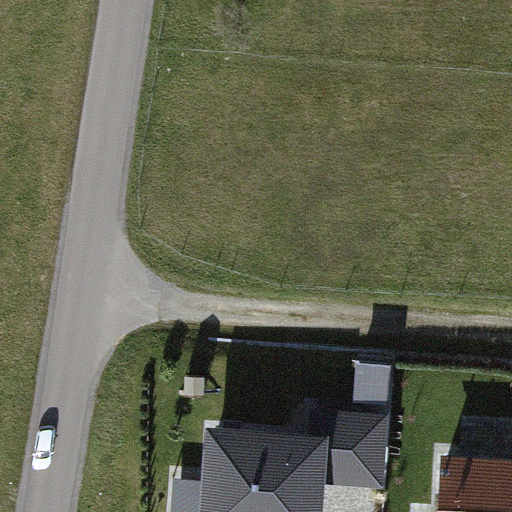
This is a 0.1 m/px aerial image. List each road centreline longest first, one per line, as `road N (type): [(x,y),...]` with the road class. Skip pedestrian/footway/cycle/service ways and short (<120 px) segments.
road 1 (unclassified): [(50,511),(129,0)]
road 2 (track): [(511,335),(83,294)]
